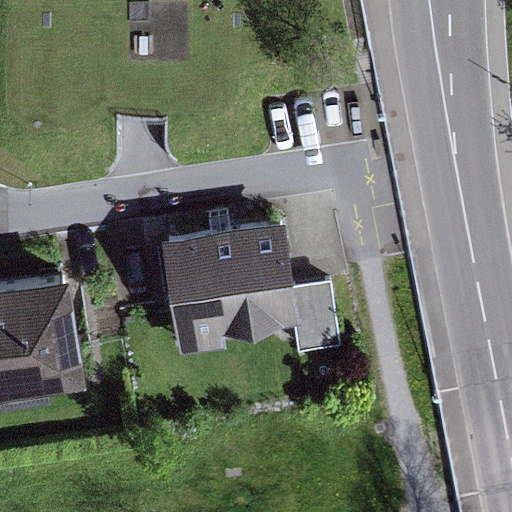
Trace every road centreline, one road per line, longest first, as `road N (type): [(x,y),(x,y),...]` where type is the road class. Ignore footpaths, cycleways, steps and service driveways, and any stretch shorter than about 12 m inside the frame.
road 1 (secondary): [(511,440),(453,158),(436,0)]
road 2 (residential): [(0,216),(368,162)]
